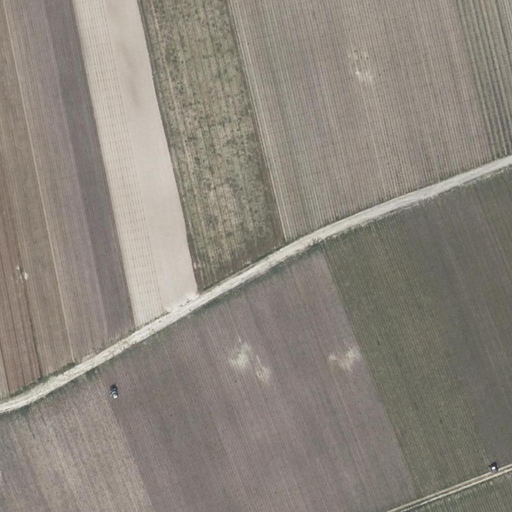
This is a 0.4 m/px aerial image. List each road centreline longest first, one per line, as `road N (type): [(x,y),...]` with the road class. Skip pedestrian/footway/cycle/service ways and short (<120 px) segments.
road 1 (track): [(511,158),(328,231),(0,409)]
road 2 (track): [(511,466),(393,511)]
